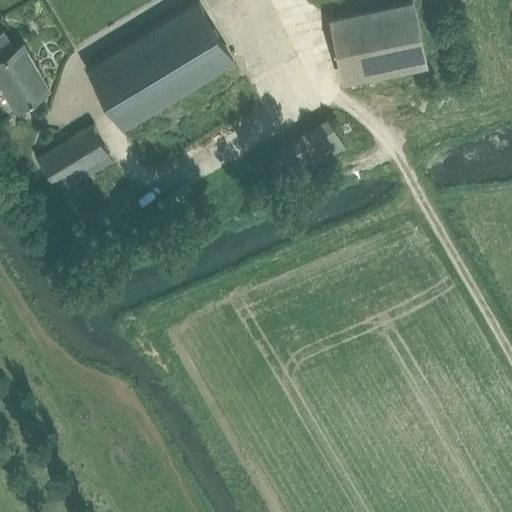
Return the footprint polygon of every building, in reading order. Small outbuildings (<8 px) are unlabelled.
[(198,1),(89,67),(124,125),(233,59),(198,1)] [(334,18),(347,82),(424,66),(411,2),(334,18)] [(15,107),(49,86),(23,42),(13,48),(3,29),(0,30),(0,92),(5,90),(15,107)] [(295,178),(345,146),(326,117),(277,149),(295,178)] [(109,152),(92,123),(38,156),(60,191),(93,171),(88,164),(109,152)]
